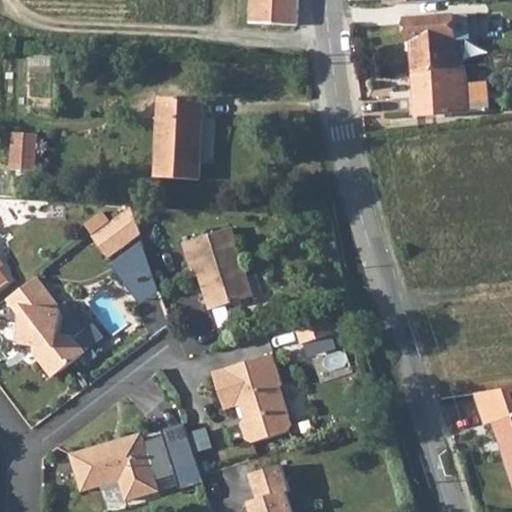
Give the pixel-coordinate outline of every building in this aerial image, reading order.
[(297,25),(298,0),(252,0),(252,22),(297,25)] [(470,38),(469,14),(455,15),(457,39),(470,38)] [(414,72),(459,68),(457,39),(455,15),(406,18),(408,41),(411,41),(414,72)] [(469,110),(467,84),(466,68),(459,68),(414,72),(417,114),(469,110)] [(489,109),(488,83),(467,84),(469,110),(489,109)] [(204,119),(205,99),(161,97),(156,177),(200,180),(201,161),(198,161),(201,119),(204,119)] [(13,170),(37,172),(39,135),(15,134),(13,170)] [(113,222),(106,227),(122,249),(142,234),(133,207),(113,222)] [(88,225),(95,235),(106,227),(113,222),(105,212),(88,225)] [(122,249),(106,227),(95,235),(94,236),(110,258),(122,249)] [(211,310),(255,296),(234,228),(185,243),(192,268),(198,267),(200,275),(211,310)] [(0,266),(3,264),(0,259),(0,287),(9,281),(0,269),(0,266)] [(31,336),(30,346),(36,347),(35,354),(54,379),(87,353),(75,337),(88,327),(68,301),(60,307),(38,278),(9,300),(20,316),(24,317),(21,335),(31,336)] [(331,315),(298,325),(304,345),(337,335),(331,315)] [(88,327),(75,337),(87,353),(107,338),(95,322),(88,327)] [(21,335),(20,345),(30,346),(31,336),(21,335)] [(284,385),(275,355),(227,369),(225,370),(215,373),(226,411),(237,407),(241,406),(246,419),(242,425),(247,440),(253,443),(290,433),(294,426),(281,386),(284,385)] [(511,474),(511,388),(476,393),(486,424),(495,421),(511,474)] [(185,425),(164,431),(166,438),(176,471),(198,465),(185,425)] [(146,443),(144,437),(114,445),(113,443),(72,454),(83,492),(122,481),(127,501),(160,491),(156,480),(177,474),(176,471),(166,438),(146,443)] [(177,474),(182,490),(203,483),(198,465),(176,471),(177,474)] [(293,511),(287,492),(290,491),(281,465),(253,475),(261,499),(250,503),(252,511),(293,511)]
